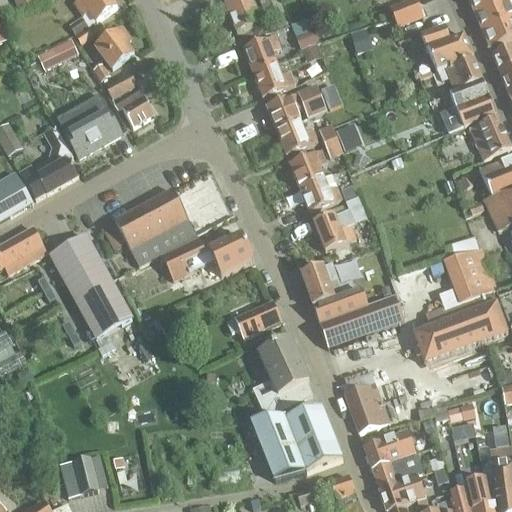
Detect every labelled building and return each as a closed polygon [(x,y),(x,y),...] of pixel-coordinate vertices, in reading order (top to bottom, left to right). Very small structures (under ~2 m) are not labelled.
[(12,0),(17,10),(34,4),(33,0),(12,0)] [(86,0),(76,7),(71,11),(80,22),(85,32),(91,28),(96,25),(97,26),(118,11),(110,0),(86,0)] [(245,0),(226,8),(237,37),(261,28),(250,0),(245,0)] [(281,0),(257,0),(265,21),(286,13),(281,0)] [(508,4),(505,0),(470,0),(467,2),(475,19),(508,4)] [(392,10),(400,31),(423,21),(415,1),(392,10)] [(511,22),(511,13),(508,4),(475,19),(482,36),(511,22)] [(80,22),(70,29),(76,38),(85,32),(80,22)] [(511,22),(482,36),(490,53),(511,43),(511,22)] [(429,54),(451,44),(445,29),(423,38),(429,54)] [(85,32),(76,38),(81,47),(91,41),(85,32)] [(97,51),(114,73),(134,58),(126,47),(131,44),(122,32),(97,51)] [(438,75),(474,61),(464,39),(451,44),(429,54),(438,75)] [(253,77),(278,68),(273,56),(280,53),(275,40),(244,53),(253,77)] [(70,44),(38,60),(44,74),(77,59),(70,44)] [(500,77),(511,72),(511,51),(492,57),(500,77)] [(438,75),(433,78),(437,88),(450,82),(456,95),(483,84),(474,61),(438,75)] [(278,68),(253,77),(263,102),(295,89),(289,76),(282,79),(278,68)] [(511,103),(511,102),(511,72),(500,77),(511,103)] [(104,89),(112,103),(137,90),(129,76),(104,89)] [(457,113),(490,100),(483,84),(456,95),(451,97),(457,113)] [(335,89),(323,93),(331,112),(342,107),(335,89)] [(298,97),(267,110),(277,135),(301,125),(296,114),(304,111),(308,120),(324,114),(315,91),(298,97)] [(134,132),(155,120),(141,96),(115,110),(118,116),(123,113),(134,132)] [(57,123),(56,123),(64,137),(77,162),(121,138),(106,113),(99,99),(76,118),(57,123)] [(490,100),(457,113),(465,132),(498,118),(490,100)] [(472,133),(485,165),(511,153),(511,151),(499,121),(472,133)] [(301,125),(277,135),(287,160),(318,147),(313,133),(305,136),(301,125)] [(0,131),(0,147),(8,161),(23,152),(8,127),(0,131)] [(352,127),(337,133),(345,154),(355,151),(349,135),(354,133),(352,127)] [(325,149),(337,144),(331,130),(319,135),(325,149)] [(72,163),(73,162),(56,133),(44,139),(52,153),(49,165),(33,174),(31,170),(19,177),(35,205),(46,199),(78,181),(68,163),(71,162),(72,163)] [(95,175),(133,158),(125,141),(87,158),(95,175)] [(337,144),(325,149),(330,163),(343,158),(337,144)] [(300,192),(324,182),(320,171),(327,168),(322,155),(290,168),(300,192)] [(182,173),(193,198),(225,184),(214,159),(182,173)] [(494,200),(511,191),(511,159),(483,174),(494,200)] [(0,225),(33,207),(16,177),(0,186),(0,225)] [(324,182),(300,192),(310,217),(342,205),(336,190),(328,193),(324,182)] [(511,191),(494,200),(486,203),(500,234),(511,229),(511,191)] [(127,248),(140,271),(198,239),(173,194),(115,226),(116,227),(102,235),(113,256),(127,248)] [(335,221),(315,229),(326,257),(346,249),(345,247),(356,243),(350,229),(366,222),(358,202),(345,208),(349,216),(335,221)] [(0,260),(7,272),(6,273),(10,279),(49,257),(35,233),(0,252),(0,260)] [(221,279),(254,263),(243,239),(205,257),(198,244),(162,261),(174,286),(215,266),(221,279)] [(52,261),(98,344),(133,324),(87,242),(52,261)] [(413,338),(424,369),(507,339),(491,295),(497,293),(482,253),(443,266),(454,294),(439,300),(444,311),(425,318),(430,332),(413,338)] [(352,286),(341,290),(334,269),(302,280),(328,353),(404,326),(396,302),(368,312),(362,295),(356,297),(352,286)] [(37,285),(49,306),(56,302),(44,281),(37,285)] [(240,335),(244,344),(283,327),(274,308),(227,328),(232,339),(240,335)] [(68,324),(61,329),(73,350),(81,346),(68,324)] [(0,339),(0,355),(12,348),(6,337),(0,339)] [(267,403),(274,418),(313,401),(306,386),(310,384),(291,344),(260,358),(278,398),(267,403)] [(347,367),(349,377),(380,372),(378,361),(347,367)] [(392,386),(395,407),(411,404),(407,383),(392,386)] [(352,419),(381,409),(373,389),(345,400),(352,419)] [(381,409),(352,419),(359,439),(388,429),(381,409)] [(431,416),(445,411),(432,413),(432,411),(417,414),(420,424),(433,421),(431,416)] [(431,416),(433,421),(434,420),(434,422),(447,420),(445,411),(431,416)] [(309,478),(344,465),(323,413),(289,426),(287,423),(253,427),(277,487),(309,478)] [(373,476),(401,465),(416,459),(407,437),(382,446),(380,439),(362,445),(373,476)] [(511,511),(511,454),(491,457),(498,508),(496,508),(496,511),(511,511)] [(90,464),(61,471),(69,502),(81,499),(98,495),(90,464)] [(217,468),(220,490),(244,486),(240,465),(217,468)] [(380,496),(409,486),(401,465),(373,476),(380,496)] [(406,472),(408,484),(423,481),(421,469),(406,472)] [(459,494),(451,497),(453,504),(451,504),(453,511),(471,511),(469,501),(466,488),(462,477),(455,479),(459,494)] [(348,510),(360,505),(351,482),(332,487),(338,504),(345,502),(348,510)] [(386,511),(403,511),(406,511),(417,507),(418,511),(429,511),(419,483),(409,486),(380,496),(386,511)] [(486,483),(466,488),(469,501),(471,511),(496,511),(496,508),(492,509),(486,483)] [(296,498),(301,511),(316,505),(311,492),(296,498)]
